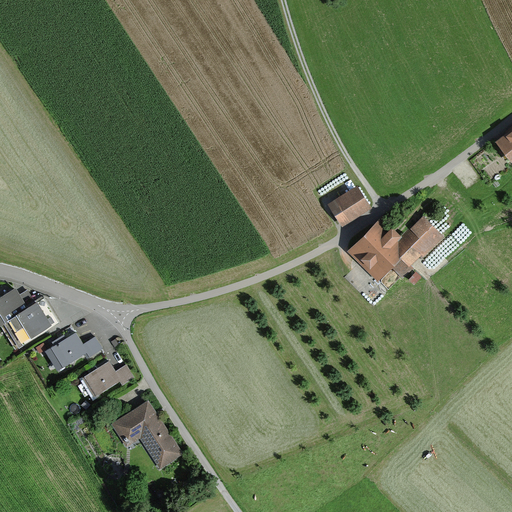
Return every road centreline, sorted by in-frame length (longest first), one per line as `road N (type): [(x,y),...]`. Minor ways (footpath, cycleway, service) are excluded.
road 1 (unclassified): [(0,269),(117,312),(215,292),(298,262),(381,212)]
road 2 (track): [(237,511),(169,412),(117,312)]
road 3 (unclassified): [(381,212),(511,118)]
road 4 (residential): [(311,83),(381,212)]
